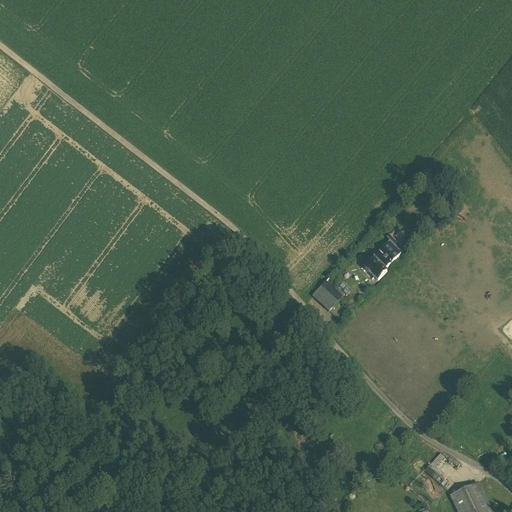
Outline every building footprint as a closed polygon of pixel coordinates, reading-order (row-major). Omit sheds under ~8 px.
[(402,253),(390,242),(379,254),(380,254),(390,265),(402,253)] [(390,265),(380,254),(375,259),(384,268),(386,270),(390,265)] [(375,259),(375,258),(365,269),(374,278),(383,269),(384,268),(375,259)] [(383,269),(374,278),(378,281),(387,272),(383,269)] [(340,286),(331,277),(325,284),(334,292),(340,286)] [(334,292),(325,284),(314,296),(330,311),(341,299),(334,292)] [(451,497),(458,511),(489,511),(476,484),(451,497)]
